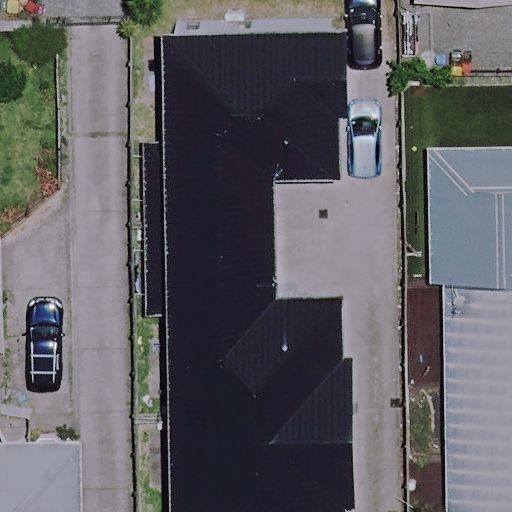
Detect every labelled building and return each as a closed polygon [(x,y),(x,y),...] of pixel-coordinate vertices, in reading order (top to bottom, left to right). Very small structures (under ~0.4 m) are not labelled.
[(0,0),(0,15),(63,18),(63,0),(0,0)] [(352,511),(350,284),(276,285),(275,156),(347,155),(345,18),(177,19),(182,511),(352,511)] [(511,511),(511,136),(431,136),(431,286),(453,286),(452,511),(511,511)] [(0,407),(8,408),(4,235),(0,234),(0,407)] [(81,511),(84,433),(0,430),(0,511),(81,511)]
